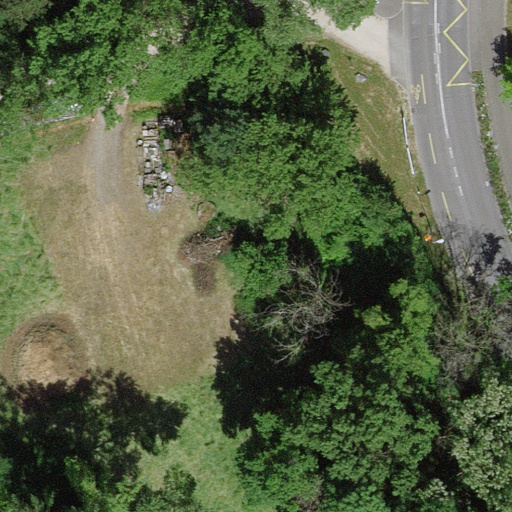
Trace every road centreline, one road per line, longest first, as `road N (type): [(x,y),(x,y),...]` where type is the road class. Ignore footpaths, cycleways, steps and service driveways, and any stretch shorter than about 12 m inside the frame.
road 1 (tertiary): [(511,322),(458,182),(436,0)]
road 2 (track): [(258,0),(183,24),(143,47),(107,134)]
road 3 (track): [(143,47),(0,92)]
